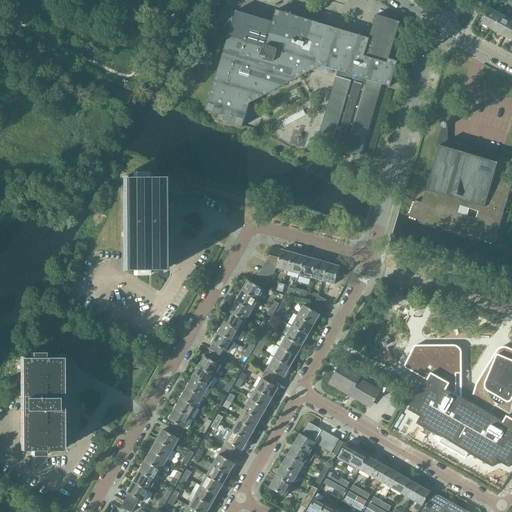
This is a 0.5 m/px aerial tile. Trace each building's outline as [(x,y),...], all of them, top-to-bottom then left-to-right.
[(220,0),(220,2),(219,1),(211,17),(232,24),(236,11),(251,15),(260,0),(220,0)] [(482,23),(493,30),(502,15),(490,8),(482,23)] [(332,141),(348,146),(346,150),(361,155),(382,84),(390,87),(398,62),(397,61),(402,44),(394,41),(400,22),(376,15),(369,38),(276,10),(273,22),(251,15),(236,11),(232,24),(206,111),(220,115),(218,120),(243,127),(250,104),(321,66),(341,72),(339,77),(336,76),(336,77),(337,77),(317,141),(317,142),(331,146),(332,145),(331,145),(332,141)] [(493,30),(505,36),(511,23),(511,20),(502,15),(493,30)] [(511,184),(511,158),(448,140),(448,124),(448,123),(445,122),(443,124),(436,147),(439,148),(431,174),(426,173),(425,178),(429,179),(426,190),(428,191),(423,204),(415,200),(409,217),(432,225),(494,244),(506,205),(496,202),(500,188),(510,191),(511,184)] [(164,271),(163,231),(168,230),(166,223),(163,224),(163,178),(147,178),(147,173),(133,173),(133,178),(124,178),(125,271),(134,271),(134,276),(147,276),(147,271),(164,271)] [(277,268),(288,271),(293,254),(282,250),(279,258),(277,268)] [(288,271),(300,274),(305,257),(293,254),(288,271)] [(270,256),(266,263),(276,269),(277,268),(279,258),(270,256)] [(300,274),(311,278),(316,260),(305,257),(300,274)] [(311,278),(323,281),(328,264),(316,260),(311,278)] [(273,274),(276,269),(266,263),(263,268),(273,274)] [(328,264),(323,281),(335,284),(340,267),(328,264)] [(273,274),(263,268),(260,274),(270,279),(273,274)] [(270,279),(260,274),(257,279),(267,285),(270,279)] [(254,284),(264,290),(267,285),(257,279),(254,284)] [(248,281),(242,291),(258,300),(264,290),(254,284),(248,281)] [(242,291),(236,302),(252,311),(258,300),(242,291)] [(318,296),(315,302),(323,307),(326,301),(318,296)] [(280,306),(285,309),(288,303),(284,300),(280,306)] [(230,312),(246,321),(252,311),(236,302),(230,312)] [(271,308),(275,310),(279,304),(274,302),(271,308)] [(308,308),(319,314),(322,309),(311,303),(308,308)] [(285,309),(280,306),(277,313),(282,315),(285,309)] [(304,306),(298,316),(314,325),(320,315),(319,314),(308,308),(304,306)] [(275,310),(271,308),(267,314),(272,316),(275,310)] [(246,321),(230,312),(225,323),(240,332),(246,321)] [(298,316),(292,327),(308,336),(314,325),(298,316)] [(268,327),(273,330),(277,324),(272,321),(268,327)] [(262,322),(259,329),(264,331),(267,325),(262,322)] [(225,323),(219,333),(234,342),(240,332),(225,323)] [(273,330),(268,327),(265,333),(270,336),(273,330)] [(286,337),(302,346),(308,336),(292,327),(286,337)] [(259,329),(255,335),(260,337),(264,331),(259,329)] [(219,333),(218,333),(215,334),(214,337),(215,340),(213,344),(210,349),(226,359),(229,353),(228,352),(234,342),(219,333)] [(286,337),(280,348),(296,357),(302,346),(286,337)] [(257,348),(261,351),(265,345),(260,342),(257,348)] [(247,349),(252,352),(255,346),(251,343),(247,349)] [(405,365),(405,366),(405,367),(406,367),(406,368),(407,369),(427,380),(425,385),(423,384),(415,398),(408,410),(420,417),(416,424),(442,438),(439,443),(465,458),(468,453),(493,467),(497,460),(509,467),(511,462),(511,434),(511,433),(511,349),(507,348),(506,348),(505,347),(503,347),(502,348),(501,348),(499,349),(498,349),(497,350),(497,352),(477,383),(477,384),(476,385),(473,394),(461,391),(461,383),(456,383),(456,374),(461,374),(461,353),(461,352),(461,351),(460,350),(460,349),(459,348),(458,347),(457,346),(455,346),(454,346),(453,346),(417,346),(416,346),(415,346),(415,347),(414,347),(414,348),(406,364),(405,365)] [(261,351),(257,348),(253,354),(258,357),(261,351)] [(280,348),(274,358),(290,367),(296,357),(280,348)] [(252,352),(247,349),(244,355),(248,358),(252,352)] [(22,451),(31,451),(31,456),(44,456),(44,451),(61,451),(60,358),(44,358),(44,353),(30,353),(31,359),(21,359),(22,451)] [(221,366),(222,367),(225,361),(214,355),(211,360),(221,366)] [(211,360),(205,357),(199,367),(215,376),(221,366),(211,360)] [(274,358),(268,368),(268,369),(278,374),(284,378),(290,367),(274,358)] [(351,395),(368,404),(371,399),(375,401),(384,385),(342,361),(329,383),(351,396),(351,395)] [(215,376),(199,367),(193,378),(209,387),(215,376)] [(264,373),(275,379),(278,374),(268,369),(268,368),(267,368),(264,373)] [(262,379),(272,384),(275,379),(264,373),(261,379),(262,379)] [(239,380),(243,382),(247,376),(242,374),(239,380)] [(228,384),(232,386),(236,380),(231,377),(228,384)] [(193,378),(187,388),(203,397),(209,387),(193,378)] [(262,379),(256,390),(272,399),(278,388),(272,384),(262,379)] [(243,382),(239,380),(235,386),(240,388),(243,382)] [(232,386),(228,384),(224,390),(229,392),(232,386)] [(187,388),(181,399),(197,408),(203,397),(187,388)] [(256,390),(250,400),(266,409),(272,399),(256,390)] [(227,401),(231,403),(235,397),(230,395),(227,401)] [(216,404),(220,407),(224,401),(219,398),(216,404)] [(181,399),(175,409),(191,418),(197,408),(181,399)] [(250,400),(244,411),(260,420),(266,409),(250,400)] [(231,403),(227,401),(223,407),(228,409),(231,403)] [(220,407),(216,404),(212,410),(217,413),(220,407)] [(191,418),(175,409),(169,420),(175,423),(185,429),(185,428),(191,418)] [(238,421),(254,430),(260,420),(244,411),(238,421)] [(215,421),(219,424),(223,418),(218,415),(215,421)] [(204,425),(208,428),(212,422),(207,419),(204,425)] [(219,424),(215,421),(211,427),(216,430),(219,424)] [(254,430),(238,421),(233,431),(248,440),(254,430)] [(173,428),(183,434),(186,429),(185,428),(185,429),(175,423),(173,428)] [(316,443),(325,449),(332,453),(339,440),(326,432),(323,430),(321,428),(320,429),(309,423),(302,435),(316,443)] [(208,428),(204,425),(200,431),(205,434),(208,428)] [(183,434),(173,428),(170,433),(179,439),(180,440),(183,434)] [(163,430),(157,441),(173,450),(179,439),(170,433),(163,430)] [(233,431),(227,442),(226,442),(236,448),(242,451),(248,440),(233,431)] [(300,434),(294,445),(310,454),(316,443),(302,435),(300,434)] [(339,440),(332,453),(337,456),(344,443),(339,440)] [(157,441),(151,451),(167,460),(173,450),(157,441)] [(223,447),(233,453),(236,448),(226,442),(227,442),(226,441),(223,447)] [(346,469),(348,466),(349,464),(357,450),(353,448),(355,446),(348,442),(347,444),(346,444),(337,460),(343,463),(341,466),(346,469)] [(294,445),(288,455),(304,464),(310,454),(294,445)] [(359,448),(357,450),(349,464),(348,466),(354,469),(352,472),(357,475),(359,469),(367,456),(364,454),(365,452),(359,448)] [(219,455),(229,461),(232,455),(221,449),(218,455),(219,455)] [(195,456),(200,458),(203,452),(199,450),(195,456)] [(151,451),(146,462),(161,470),(167,460),(151,451)] [(186,457),(190,459),(194,453),(189,451),(186,457)] [(219,455),(213,466),(229,475),(235,464),(229,461),(219,455)] [(288,455),(282,466),(298,475),(304,464),(288,455)] [(200,458),(195,456),(192,462),(196,464),(200,458)] [(359,469),(370,475),(378,462),(367,456),(359,469)] [(190,459),(186,457),(182,463),(187,465),(190,459)] [(140,472),(155,481),(161,470),(146,462),(140,472)] [(370,475),(380,481),(388,468),(378,462),(370,475)] [(229,475),(213,466),(207,476),(223,485),(229,475)] [(282,466),(276,477),(292,486),(298,475),(282,466)] [(321,473),(325,476),(330,468),(325,466),(321,473)] [(380,481),(391,487),(399,474),(388,468),(380,481)] [(183,476),(188,479),(191,473),(187,470),(183,476)] [(140,472),(134,482),(149,491),(155,481),(140,472)] [(174,478),(179,480),(182,474),(177,472),(174,478)] [(325,476),(321,473),(316,481),(321,484),(325,476)] [(329,478),(338,483),(341,478),(332,473),(329,478)] [(409,480),(399,474),(391,487),(401,493),(409,480)] [(188,479),(183,476),(180,483),(185,485),(188,479)] [(201,487),(217,496),(223,485),(207,476),(201,487)] [(292,486),(276,477),(270,488),(285,496),(292,486)] [(179,480),(174,478),(170,484),(175,486),(179,480)] [(341,478),(338,483),(347,488),(349,483),(341,478)] [(326,485),(334,489),(337,485),(328,480),(326,485)] [(401,493),(412,499),(419,486),(409,480),(401,493)] [(149,491),(134,482),(128,493),(129,494),(139,500),(143,502),(149,491)] [(334,489),(343,494),(345,490),(337,485),(334,489)] [(362,490),(353,485),(350,490),(359,495),(362,490)] [(419,486),(412,499),(422,505),(430,492),(419,486)] [(217,496),(201,487),(195,497),(211,506),(217,496)] [(309,494),(313,497),(317,489),(313,487),(309,494)] [(370,495),(362,490),(359,495),(368,499),(370,495)] [(172,497),(176,500),(180,494),(175,491),(172,497)] [(162,498),(167,501),(170,495),(165,492),(162,498)] [(358,497),(349,492),(347,496),(355,501),(358,497)] [(313,497),(309,494),(308,493),(301,506),(306,509),(313,497)] [(437,496),(432,493),(425,506),(430,509),(437,496)] [(139,500),(129,494),(125,501),(135,507),(139,500)] [(430,509),(425,506),(422,510),(425,511),(466,511),(467,511),(445,499),(444,500),(437,496),(430,509)] [(176,500),(172,497),(168,503),(173,506),(176,500)] [(195,497),(189,508),(197,511),(207,511),(211,506),(195,497)] [(366,502),(358,497),(355,501),(364,506),(366,502)] [(383,502),(374,497),(371,502),(380,506),(383,502)] [(167,501),(162,498),(159,505),(163,507),(167,501)] [(308,511),(321,511),(326,504),(315,498),(308,511)] [(132,511),(135,507),(125,501),(122,507),(130,511),(132,511)] [(391,507),(383,502),(380,506),(389,511),(391,507)]
